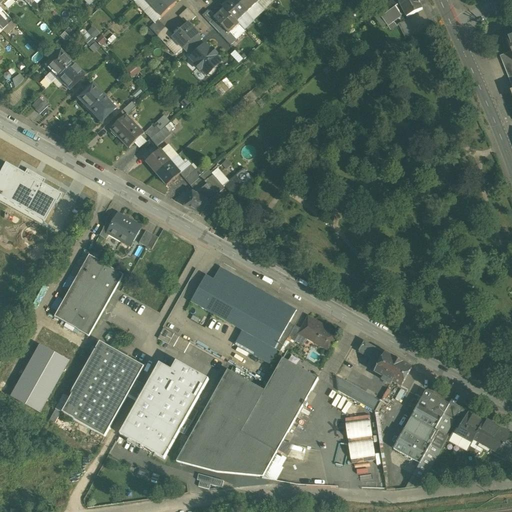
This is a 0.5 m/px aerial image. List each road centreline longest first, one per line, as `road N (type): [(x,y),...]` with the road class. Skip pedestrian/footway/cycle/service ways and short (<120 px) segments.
road 1 (tertiary): [(511,409),(0,122)]
road 2 (tertiary): [(511,163),(452,28)]
